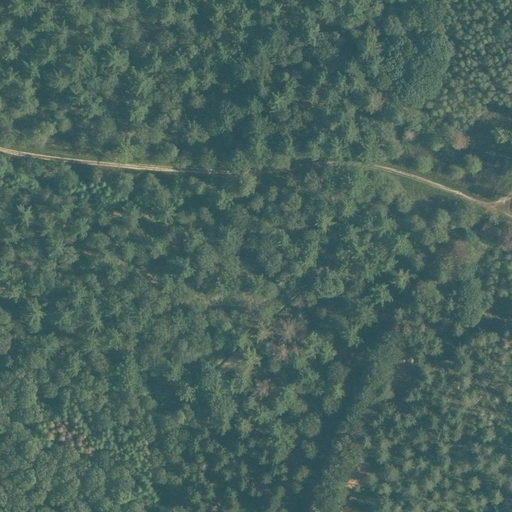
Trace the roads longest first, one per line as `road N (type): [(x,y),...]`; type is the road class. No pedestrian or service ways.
road 1 (track): [(0,148),(174,167),(353,162),(511,214)]
road 2 (track): [(511,196),(440,247),(381,316),(329,410),(302,511)]
